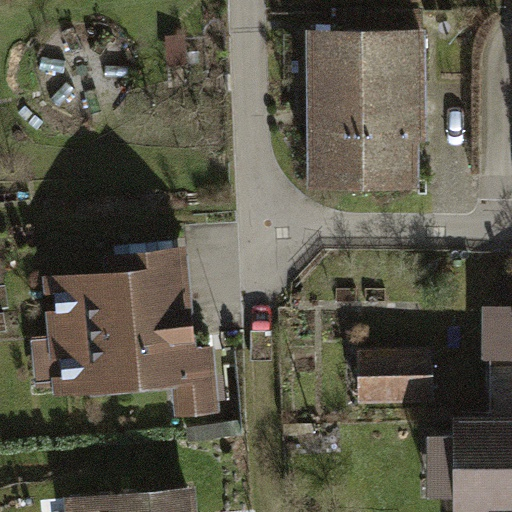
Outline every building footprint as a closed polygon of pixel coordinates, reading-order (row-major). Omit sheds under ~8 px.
[(309,23),(311,182),(427,181),(426,22),(309,23)] [(191,275),(45,287),(56,414),(177,404),(179,431),(220,427),(214,353),(198,355),(191,275)] [(511,317),(500,318),(501,430),(511,429),(511,317)] [(434,344),(361,346),(362,403),(435,401),(434,344)] [(511,511),(511,429),(501,430),(428,430),(428,511),(511,511)] [(202,511),(202,498),(70,507),(70,511),(202,511)]
